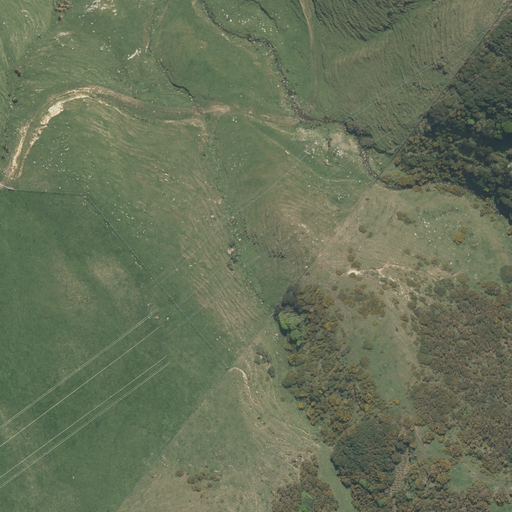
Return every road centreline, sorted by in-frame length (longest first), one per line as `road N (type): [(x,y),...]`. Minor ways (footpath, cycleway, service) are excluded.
road 1 (track): [(255,511),(277,481),(286,449),(245,368),(248,323),(217,290),(185,273),(67,264),(42,242),(0,177)]
road 2 (track): [(0,173),(28,116),(51,97),(91,98),(163,117),(282,117),(308,105),(311,65),(295,0)]
